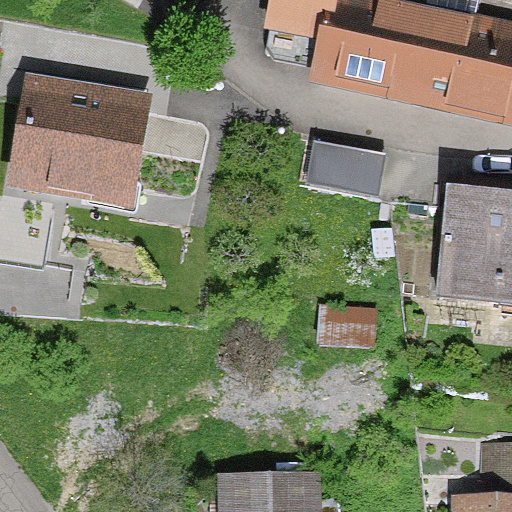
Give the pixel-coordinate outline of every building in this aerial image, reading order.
[(313,83),(416,105),(434,21),(336,0),(277,0),(270,36),(321,47),(313,83)] [(416,105),(511,125),(511,37),(434,21),(416,105)] [(28,91),(12,188),(86,200),(88,187),(125,193),(133,146),(119,143),(125,107),(37,92),(38,86),(29,84),(28,91)] [(381,169),(314,154),(306,191),(373,205),(381,169)] [(511,211),(483,209),(486,186),(446,182),(433,302),(497,309),(499,296),(511,297),(511,211)] [(369,351),(371,318),(317,315),(315,348),(369,351)] [(511,511),(511,448),(499,448),(498,504),(457,504),(457,511),(511,511)] [(305,511),(306,484),(225,485),(225,511),(305,511)]
